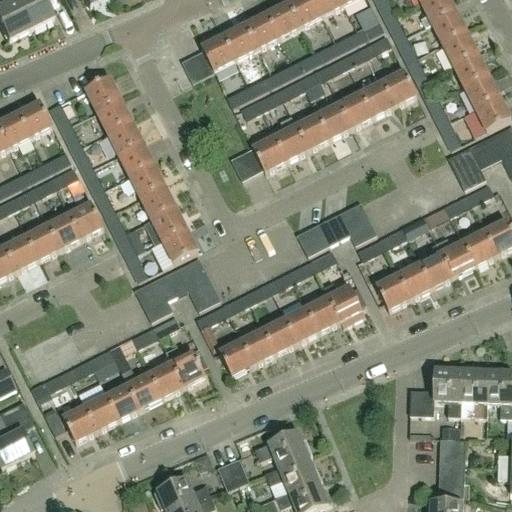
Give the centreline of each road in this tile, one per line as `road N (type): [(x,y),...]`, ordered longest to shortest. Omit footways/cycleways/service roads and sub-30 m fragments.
road 1 (residential): [(89,487),(395,355)]
road 2 (residential): [(226,242),(127,33)]
road 3 (residential): [(226,242),(388,160)]
road 4 (residential): [(395,355),(393,506),(386,511)]
road 5 (residential): [(0,87),(127,33)]
road 6 (residential): [(395,355),(511,307)]
